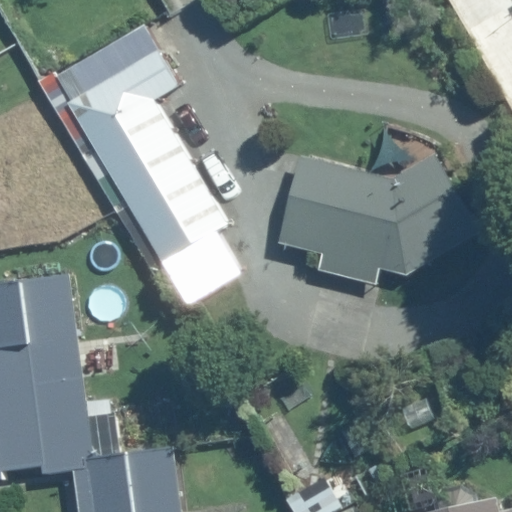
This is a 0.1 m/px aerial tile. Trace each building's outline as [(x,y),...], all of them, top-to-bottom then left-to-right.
[(75,101),(81,110),(171,264),(238,225),(164,100),(187,87),(164,49),(75,101)] [(443,153),(398,180),(307,159),(287,243),(327,252),(323,270),(378,283),(382,266),(419,275),(490,232),(443,153)] [(73,273),(0,282),(0,470),(46,464),(48,473),(78,470),(91,468),(90,458),(98,457),(73,273)] [(91,468),(78,470),(83,511),(185,511),(177,447),(98,457),(90,458),(91,468)] [(511,511),(511,509),(503,511),(499,498),(485,501),(483,493),(464,485),(447,489),(438,503),(439,511),(433,511),(511,511)]
